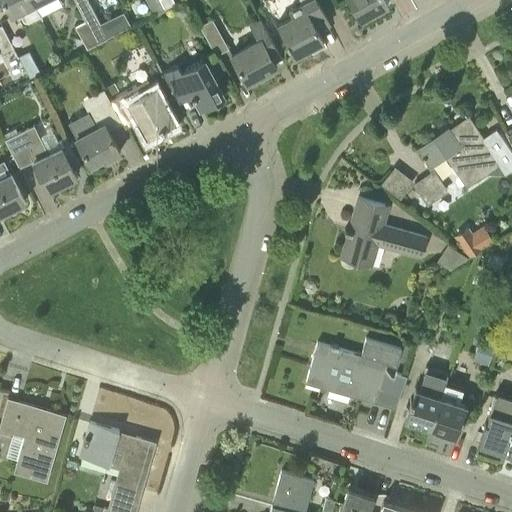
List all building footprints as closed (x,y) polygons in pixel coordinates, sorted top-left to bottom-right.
[(2,0),(12,15),(21,10),(27,22),(40,15),(35,3),(34,4),(32,0),(2,0)] [(32,0),(34,4),(35,3),(40,15),(62,3),(60,0),(32,0)] [(88,0),(74,0),(85,20),(97,43),(108,37),(88,0)] [(147,0),(155,14),(166,9),(161,0),(147,0)] [(161,0),(166,9),(176,4),(173,0),(161,0)] [(329,23),(316,0),(300,0),(301,2),(288,9),(290,14),(277,21),(286,38),(285,39),(294,56),(310,47),(311,49),(323,42),(325,46),(326,45),(318,30),(329,23)] [(384,0),(351,0),(362,18),(363,18),(362,17),(387,3),(384,0)] [(231,54),(247,82),(276,65),(270,54),(278,49),(261,18),(250,24),(258,39),(231,54)] [(217,55),(229,49),(213,19),(201,25),(217,55)] [(75,25),(87,48),(97,43),(85,20),(75,25)] [(14,47),(2,23),(0,24),(0,46),(3,53),(14,47)] [(41,72),(29,50),(18,55),(30,78),(41,72)] [(195,98),(200,107),(224,94),(204,58),(181,70),(178,66),(163,75),(178,102),(191,95),(193,99),(195,98)] [(135,113),(147,136),(174,121),(155,85),(153,87),(148,78),(111,99),(122,120),(135,113)] [(103,88),(107,96),(118,90),(114,82),(103,88)] [(88,111),(87,112),(67,123),(91,164),(93,163),(94,165),(120,151),(108,130),(123,121),(122,120),(111,99),(110,98),(88,110),(88,111)] [(498,162),(464,112),(463,112),(468,119),(451,130),(448,126),(447,127),(448,128),(419,148),(417,147),(429,165),(449,152),(469,182),(498,162)] [(487,123),(479,128),(482,133),(490,128),(487,123)] [(34,162),(48,189),(76,175),(70,164),(78,160),(65,135),(61,137),(66,146),(49,154),(40,137),(32,141),(26,129),(5,139),(20,169),(34,162)] [(403,196),(416,178),(397,164),(384,181),(403,196)] [(428,201),(445,189),(433,172),(416,184),(428,201)] [(0,213),(25,201),(11,173),(0,178),(0,213)] [(348,231),(342,256),(372,265),(378,242),(421,255),(426,237),(379,224),(385,204),(358,197),(351,223),(354,223),(352,230),(345,227),(344,230),(348,231)] [(468,257),(494,242),(486,230),(475,237),(471,231),(468,226),(454,235),(468,257)] [(448,243),(436,260),(449,268),(457,264),(464,253),(448,243)] [(316,287),(314,281),(307,281),(304,286),(306,292),(313,292),(316,287)] [(305,381),(374,401),(386,362),(396,365),(401,347),(366,337),(361,354),(338,347),(338,345),(331,343),(331,345),(317,341),(305,381)] [(488,364),(493,345),(477,341),(472,359),(488,364)] [(406,418),(431,426),(445,382),(448,371),(426,365),(418,388),(415,387),(404,420),(405,420),(406,418)] [(465,387),(445,382),(431,426),(455,434),(455,436),(456,437),(466,403),(461,401),(465,387)] [(495,391),(479,444),(480,444),(480,442),(505,450),(511,428),(511,396),(499,392),(495,391)] [(46,478),(49,470),(65,413),(8,397),(0,424),(0,429),(24,437),(15,469),(46,478)] [(119,429),(102,424),(89,420),(89,422),(91,422),(82,454),(80,454),(79,455),(127,468),(123,482),(116,480),(109,507),(104,506),(102,511),(134,511),(155,440),(119,430),(119,429)] [(303,511),(313,479),(281,470),(274,493),(278,494),(275,505),(272,504),(269,511),(303,511)] [(339,511),(368,511),(374,496),(348,487),(339,511)] [(324,511),(330,511),(334,499),(326,496),(321,511),(324,511)] [(404,511),(406,509),(384,502),(384,499),(383,499),(378,511),(369,511),(368,511),(404,511)]
